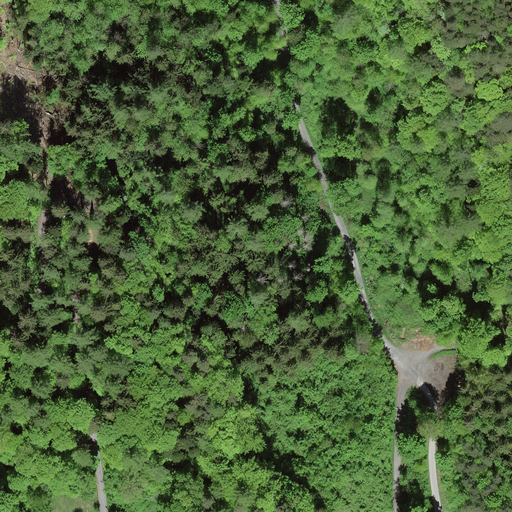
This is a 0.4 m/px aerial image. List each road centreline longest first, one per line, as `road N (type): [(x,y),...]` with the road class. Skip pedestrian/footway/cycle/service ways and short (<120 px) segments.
road 1 (track): [(104,511),(89,393),(70,341),(96,222),(79,193),(59,193),(56,262),(0,394)]
road 2 (track): [(275,0),(292,104),(375,330),(407,364)]
road 3 (track): [(407,364),(436,409),(439,511)]
road 4 (track): [(407,364),(396,511)]
road 5 (track): [(59,193),(0,62)]
